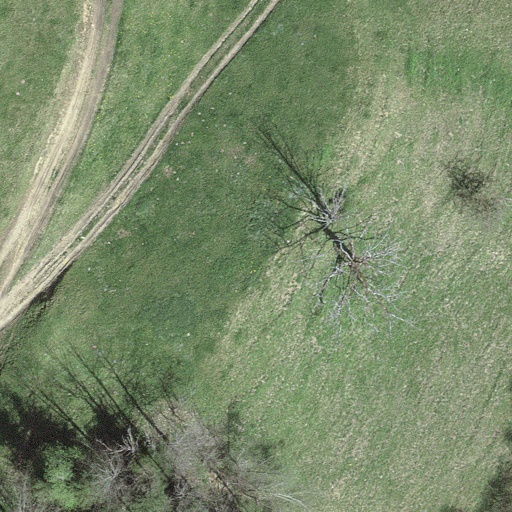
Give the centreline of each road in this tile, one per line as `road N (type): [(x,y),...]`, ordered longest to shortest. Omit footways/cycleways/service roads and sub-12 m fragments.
road 1 (track): [(245,0),(139,124),(0,311)]
road 2 (track): [(99,0),(77,103),(9,298)]
